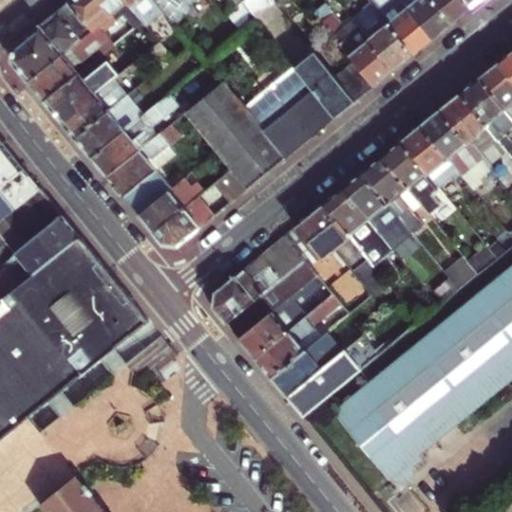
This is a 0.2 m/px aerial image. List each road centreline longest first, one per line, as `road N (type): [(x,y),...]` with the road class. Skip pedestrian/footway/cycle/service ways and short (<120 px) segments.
road 1 (residential): [(511,18),(163,297)]
road 2 (tertiary): [(163,297),(338,511)]
road 3 (tertiary): [(0,85),(163,297)]
